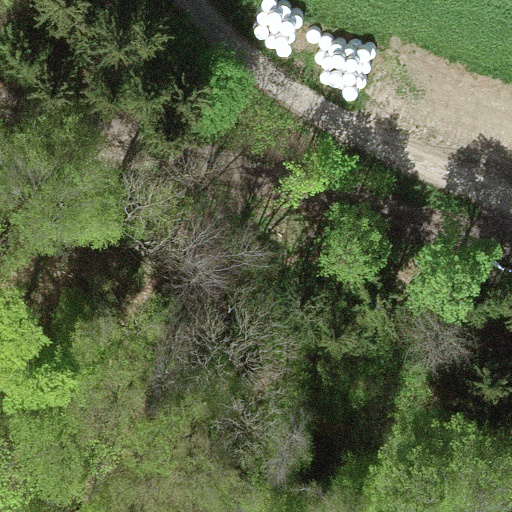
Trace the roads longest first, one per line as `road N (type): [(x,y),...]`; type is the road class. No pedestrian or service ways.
road 1 (track): [(511,240),(455,235),(0,110)]
road 2 (track): [(511,195),(216,39),(180,0)]
